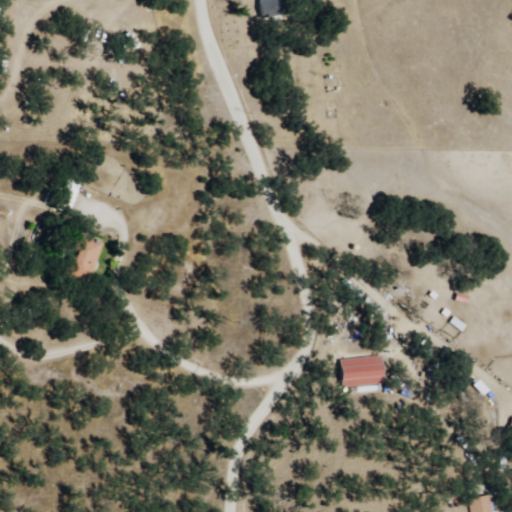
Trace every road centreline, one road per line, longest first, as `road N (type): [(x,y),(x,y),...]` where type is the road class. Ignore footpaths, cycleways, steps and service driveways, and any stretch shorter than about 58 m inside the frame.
road 1 (track): [(221,0),(206,169),(238,264),(511,357),(238,264)]
road 2 (track): [(511,106),(214,86)]
road 3 (track): [(81,147),(206,169)]
